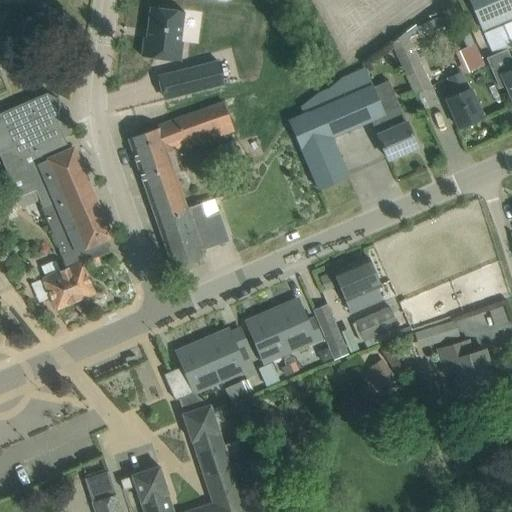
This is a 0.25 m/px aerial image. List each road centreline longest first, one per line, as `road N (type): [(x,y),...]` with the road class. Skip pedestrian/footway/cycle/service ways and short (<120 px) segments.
road 1 (tertiary): [(160,311),(483,171)]
road 2 (residential): [(160,311),(94,109),(109,0)]
road 3 (tertiary): [(0,382),(160,311)]
